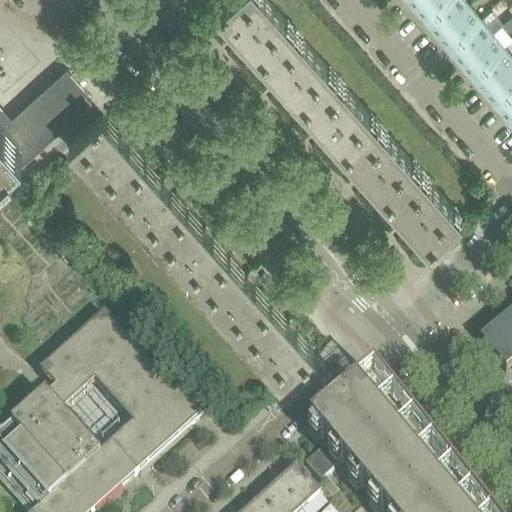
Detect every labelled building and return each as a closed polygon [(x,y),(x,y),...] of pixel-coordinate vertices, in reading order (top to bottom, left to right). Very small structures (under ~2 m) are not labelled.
[(259,58),(293,27),(268,0),(228,0),(226,2),(220,7),(221,7),(217,11),(259,58)] [(425,17),(445,0),(416,0),(413,3),(425,17)] [(436,31),(469,4),(465,0),(445,0),(425,17),(436,31)] [(448,45),(480,18),(469,4),(436,31),(448,45)] [(460,59),(492,32),(480,18),(448,45),(460,59)] [(301,105),(335,74),(293,27),(259,58),(301,105)] [(471,73),(504,46),(492,32),(460,59),(471,73)] [(483,87),(511,62),(511,56),(504,46),(471,73),(483,87)] [(495,101),(511,86),(511,62),(483,87),(495,101)] [(14,170),(91,101),(84,93),(87,90),(72,74),(9,130),(21,143),(0,162),(0,166),(6,162),(14,170)] [(344,152),(378,122),(335,74),(301,105),(344,152)] [(506,115),(511,109),(511,86),(495,101),(506,115)] [(144,160),(127,141),(102,113),(98,117),(92,122),(68,144),(110,190),(144,160)] [(0,162),(21,143),(9,130),(4,124),(5,122),(0,116),(0,162)] [(385,199),(419,168),(378,122),(344,152),(385,199)] [(185,206),(169,188),(144,160),(110,190),(151,236),(185,206)] [(437,237),(461,216),(419,168),(385,199),(428,246),(432,242),(438,238),(437,237)] [(229,255),(211,234),(185,206),(151,236),(195,285),(229,255)] [(271,302),(252,281),(229,255),(195,285),(237,332),(271,302)] [(313,349),(294,328),(271,302),(237,332),(279,379),(303,357),(304,358),(309,353),(309,352),(313,349)] [(511,317),(480,344),(506,375),(511,369),(511,317)] [(99,511),(206,415),(180,386),(172,393),(104,318),(39,376),(55,393),(47,400),(45,398),(0,438),(0,481),(27,511),(99,511)] [(469,511),(365,386),(311,431),(378,511),(469,511)] [(334,472),(323,460),(319,455),(306,467),(321,484),(334,472)] [(303,511),(320,498),(296,471),(277,488),(299,511),(303,511)] [(299,511),(277,488),(260,504),(266,511),(299,511)]
